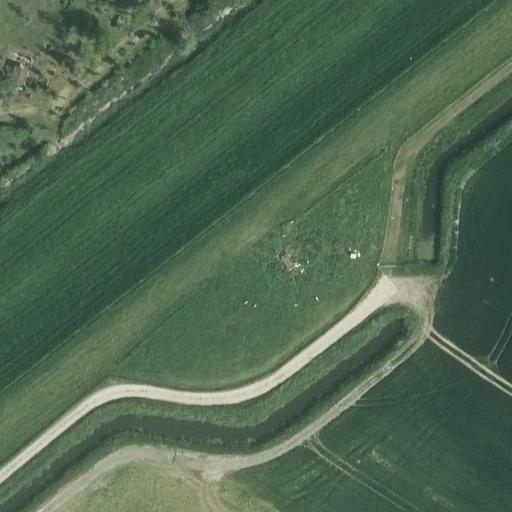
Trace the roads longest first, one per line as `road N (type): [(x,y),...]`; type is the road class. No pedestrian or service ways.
road 1 (unclassified): [(0,480),(90,404),(133,394),(225,397),(257,386),(380,294)]
road 2 (track): [(511,63),(415,138),(380,294)]
road 3 (track): [(184,0),(53,107),(0,116)]
